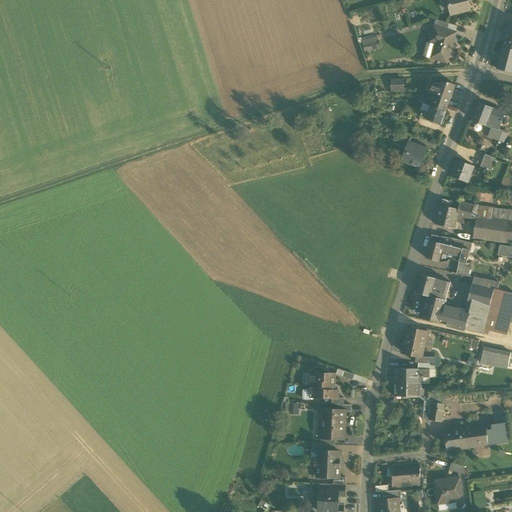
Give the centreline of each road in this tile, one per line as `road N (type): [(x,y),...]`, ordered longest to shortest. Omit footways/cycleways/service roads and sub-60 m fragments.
road 1 (track): [(0,204),(366,76),(473,72)]
road 2 (residential): [(473,72),(369,387),(363,511)]
